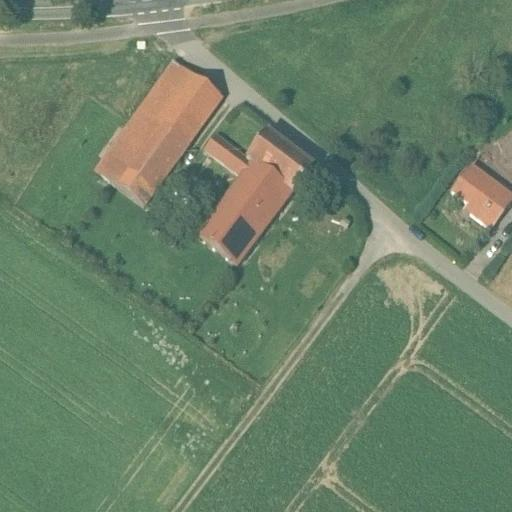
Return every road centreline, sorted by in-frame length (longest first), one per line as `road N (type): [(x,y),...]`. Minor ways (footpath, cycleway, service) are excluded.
road 1 (unclassified): [(138,3),(511,321)]
road 2 (track): [(397,226),(183,511)]
road 3 (tertiary): [(0,8),(138,3)]
